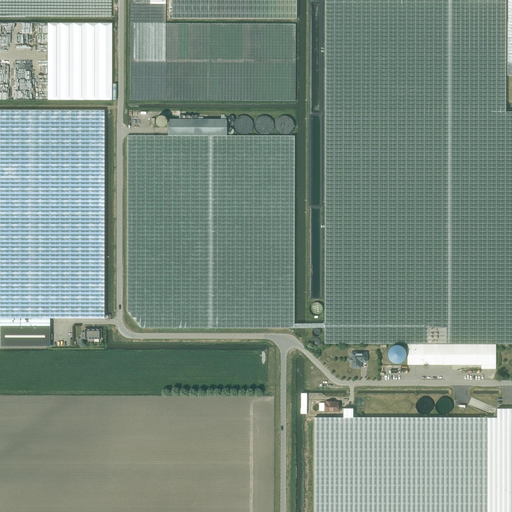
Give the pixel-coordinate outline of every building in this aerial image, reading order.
[(111,0),(0,0),(0,17),(111,18),(111,0)] [(165,0),(130,0),(130,23),(131,23),(131,100),(295,101),(295,24),(165,23),(165,0)] [(169,0),(170,18),(296,18),(295,0),(169,0)] [(325,343),(380,343),(408,344),(496,344),(511,344),(511,111),(506,111),(506,0),(325,0),(326,103),(325,111),(325,324),(325,328),(325,343)] [(110,23),(47,23),(47,100),(112,100),(112,23),(110,23)] [(0,346),(0,326),(49,326),(50,318),(104,318),(104,110),(0,109),(0,346)] [(167,119),(167,135),(226,136),(226,119),(167,119)] [(295,328),(295,324),(294,324),(294,136),(226,136),(167,135),(127,135),(127,312),(140,328),(295,328)] [(49,326),(0,326),(0,346),(50,346),(50,326),(49,326)] [(85,329),(85,332),(81,332),(81,338),(81,339),(83,339),(85,338),(87,338),(87,340),(92,340),(92,339),(100,339),(100,330),(101,330),(101,329),(84,329),(85,329)] [(496,344),(408,344),(408,364),(424,364),(426,367),(429,364),(481,365),(481,369),(496,369),(496,344)] [(367,361),(367,352),(352,353),(352,358),(351,358),(350,359),(350,360),(350,361),(351,362),(352,362),(352,367),(361,367),(361,361),(362,361),(363,361),(367,361)] [(166,368),(151,368),(151,388),(206,388),(206,367),(200,367),(200,368),(167,368),(167,367),(166,367),(166,368)] [(334,402),(334,401),(326,401),(326,402),(325,402),(325,411),(339,411),(339,402),(334,402)] [(314,511),(511,511),(511,408),(497,408),(493,417),(354,417),(354,408),(344,408),(344,417),(315,417),(314,511)]
